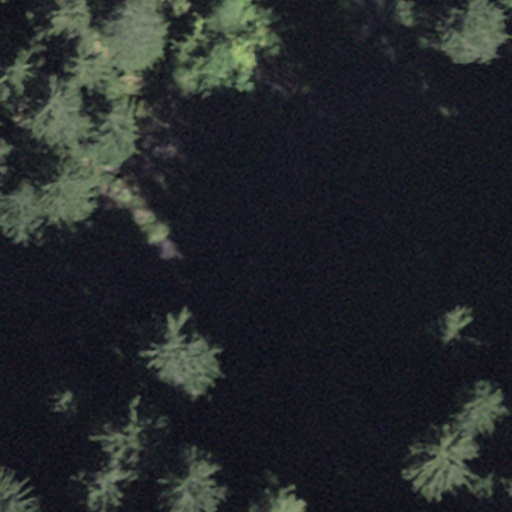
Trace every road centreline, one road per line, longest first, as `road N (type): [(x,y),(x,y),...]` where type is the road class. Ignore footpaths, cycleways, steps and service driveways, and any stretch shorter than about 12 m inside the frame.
road 1 (track): [(0,269),(61,275),(113,268),(174,239),(319,115)]
road 2 (track): [(319,115),(371,44),(383,0)]
